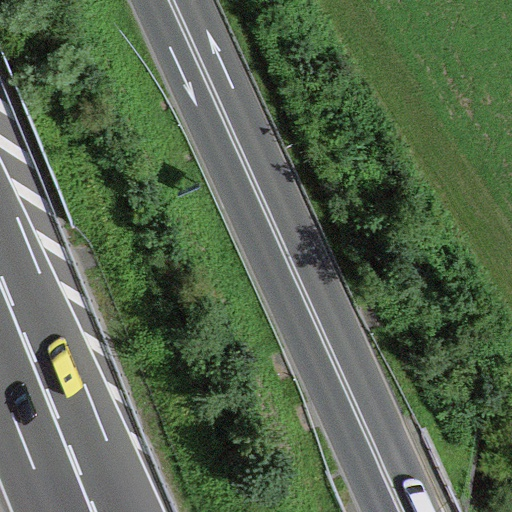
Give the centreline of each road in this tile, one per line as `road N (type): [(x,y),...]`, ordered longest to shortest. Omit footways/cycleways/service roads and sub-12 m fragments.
road 1 (secondary): [(149,0),(380,511)]
road 2 (secondary): [(425,511),(194,0)]
road 3 (motorway): [(87,511),(0,312)]
